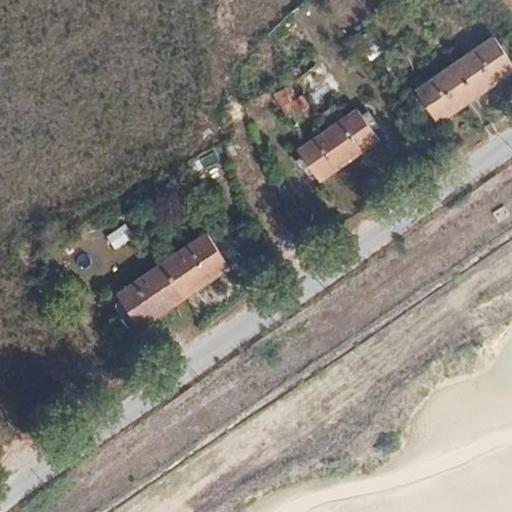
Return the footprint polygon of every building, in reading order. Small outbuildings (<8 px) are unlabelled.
[(511,76),(489,42),(415,92),(437,129),(511,77),(511,76)] [(279,91),(287,117),(303,112),(295,86),(279,91)] [(361,116),(300,156),(316,185),(378,144),(361,116)] [(115,248),(134,239),(127,224),(108,234),(115,248)] [(203,239),(117,298),(139,332),(228,272),(203,239)]
